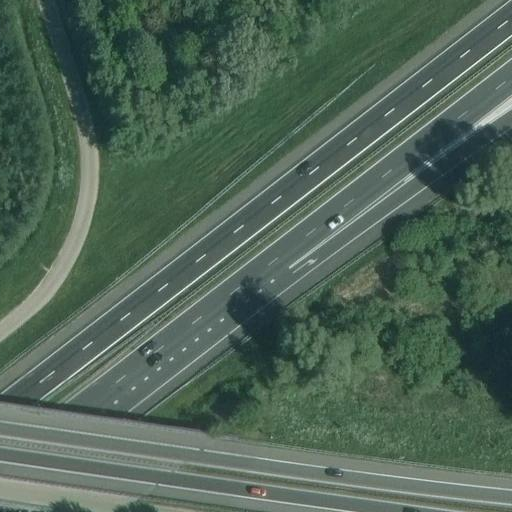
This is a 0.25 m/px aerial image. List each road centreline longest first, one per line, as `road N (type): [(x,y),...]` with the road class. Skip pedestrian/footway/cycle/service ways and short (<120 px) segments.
road 1 (motorway): [(511,15),(0,413)]
road 2 (motorway): [(511,493),(0,429)]
road 3 (motorway): [(0,457),(400,511)]
road 4 (unclassified): [(0,331),(52,279),(87,190),(84,129),(40,0)]
road 5 (motorway): [(0,472),(273,260)]
road 6 (motorway): [(273,260),(511,76)]
road 7 (motorway): [(273,260),(401,191),(511,116)]
road 8 (unclassified): [(138,511),(0,492)]
